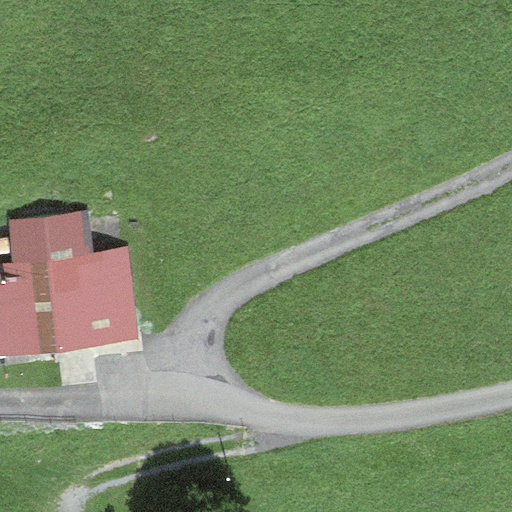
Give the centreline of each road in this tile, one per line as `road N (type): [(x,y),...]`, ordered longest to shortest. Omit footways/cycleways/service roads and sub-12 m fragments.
road 1 (residential): [(197,394),(290,419),(368,420),(511,395)]
road 2 (track): [(197,394),(0,398)]
